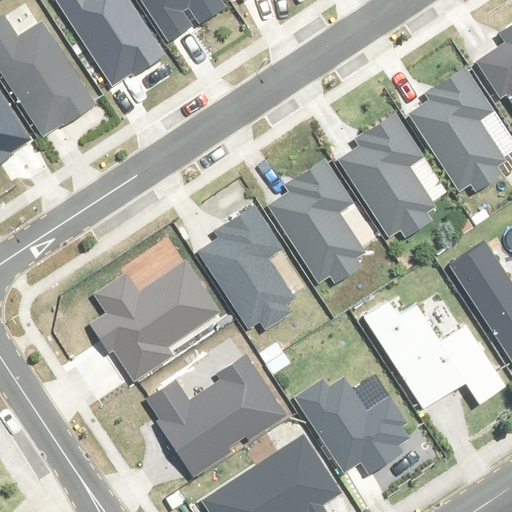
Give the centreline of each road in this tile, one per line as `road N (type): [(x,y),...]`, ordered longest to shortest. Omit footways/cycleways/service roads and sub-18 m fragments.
road 1 (residential): [(0,276),(418,0)]
road 2 (residential): [(101,511),(0,353)]
